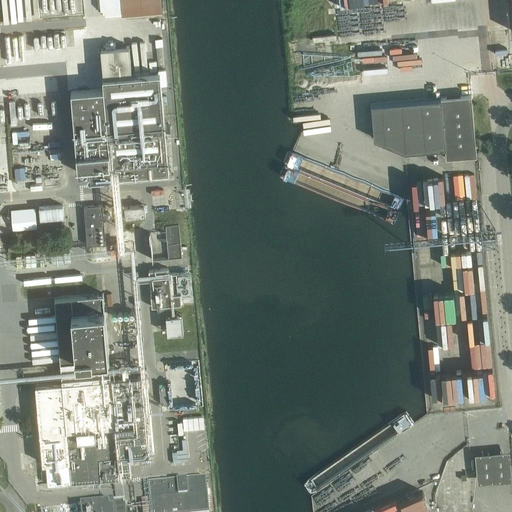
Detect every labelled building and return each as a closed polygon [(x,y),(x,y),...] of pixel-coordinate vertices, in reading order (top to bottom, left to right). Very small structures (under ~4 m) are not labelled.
[(2,0),(4,20),(23,18),(23,14),(16,14),(15,0),(17,0),(2,0)] [(160,0),(121,0),(122,15),(162,12),(160,0)] [(420,2),(339,7),(341,43),(422,39),(420,2)] [(96,37),(96,47),(121,46),(121,36),(96,37)] [(89,152),(90,173),(89,173),(88,175),(88,177),(89,178),(91,178),(169,171),(160,72),(132,74),(129,46),(111,48),(101,48),(103,77),(109,150),(89,152)] [(476,155),(471,95),(441,98),(371,104),(374,138),(405,151),(445,147),(446,157),(476,155)] [(64,205),(46,206),(46,218),(65,218),(64,205)] [(87,245),(105,243),(102,205),(84,206),(87,245)] [(145,217),(144,205),(124,207),(125,218),(145,217)] [(13,233),(29,232),(28,212),(12,213),(13,233)] [(182,257),(180,230),(150,233),(153,260),(182,257)] [(36,265),(35,255),(25,256),(26,266),(36,265)] [(152,307),(162,306),(181,304),(180,293),(170,294),(168,268),(149,270),(152,307)] [(189,273),(179,274),(181,294),(190,293),(189,273)] [(120,477),(131,476),(129,456),(148,454),(141,374),(137,375),(137,371),(129,371),(130,376),(123,377),(122,372),(111,373),(103,293),(55,297),(62,382),(36,384),(42,464),(46,463),(48,484),(119,478),(120,478),(120,477)] [(209,511),(206,477),(159,482),(149,483),(150,498),(142,499),(143,511),(209,511)] [(80,504),(80,511),(132,511),(132,510),(125,511),(125,502),(114,503),(114,501),(80,504)]
